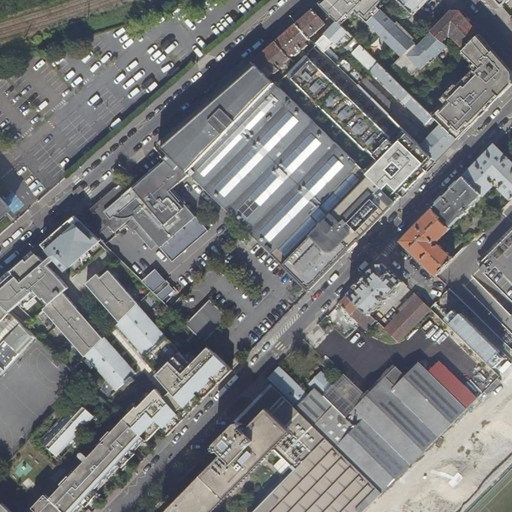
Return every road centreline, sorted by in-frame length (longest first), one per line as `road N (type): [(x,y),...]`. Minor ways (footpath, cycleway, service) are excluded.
road 1 (residential): [(0,263),(305,0)]
road 2 (residential): [(380,240),(111,511)]
road 3 (residential): [(511,106),(380,240)]
